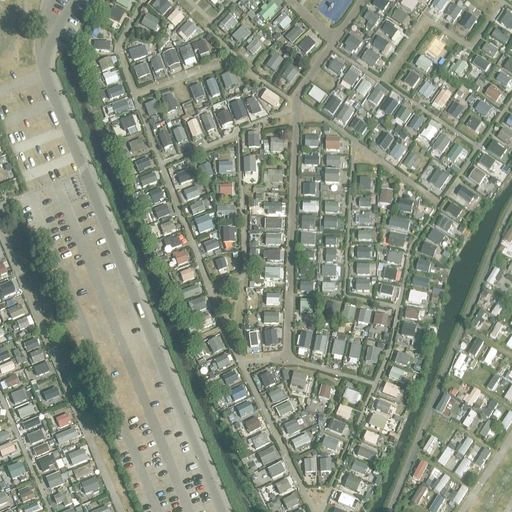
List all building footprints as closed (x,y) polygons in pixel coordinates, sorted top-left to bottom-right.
[(126,11),(132,1),(129,0),(117,0),(115,5),(126,11)] [(171,8),(162,0),(159,4),(157,2),(152,8),(162,18),(171,8)] [(380,0),(377,0),(372,7),(382,14),(389,4),(383,0),(382,0),(382,1),(380,0)] [(412,15),(418,6),(409,0),(404,0),(400,7),(412,15)] [(441,13),(448,3),(443,0),(436,0),(432,7),(441,13)] [(273,14),(277,10),(270,3),(266,8),(264,6),(260,11),(262,13),(257,17),(264,24),(268,19),(270,21),(274,16),(273,14)] [(455,23),(462,12),(452,6),(445,17),(455,23)] [(118,25),(124,15),(112,8),(106,19),(118,25)] [(402,27),(408,17),(398,10),(391,20),(402,27)] [(174,30),(184,20),(175,12),(166,21),(174,30)] [(372,31),(379,20),(369,12),(363,20),(368,23),(365,27),(372,31)] [(288,26),(290,24),(281,15),(274,23),(285,33),(290,27),(288,26)] [(469,33),(477,21),(467,15),(459,26),(469,33)] [(510,33),(511,30),(511,17),(508,15),(500,25),(510,33)] [(153,34),(159,23),(146,16),(140,27),(153,34)] [(232,30),(237,25),(229,16),(220,26),(227,33),(230,29),(232,30)] [(187,41),(196,32),(188,23),(178,33),(187,41)] [(392,40),(397,33),(392,29),(394,27),(388,23),(381,33),(392,40)] [(292,46),(303,35),(296,28),(285,40),(292,46)] [(239,47),(249,36),(241,29),(231,40),(239,47)] [(510,41),(496,31),(491,38),(505,48),(510,41)] [(276,42),(280,37),(277,33),(272,38),(276,42)] [(362,44),(351,37),(344,47),(355,54),(362,44)] [(157,45),(162,49),(169,42),(164,38),(157,45)] [(307,38),(298,48),(306,56),(315,46),(307,38)] [(388,46),(378,39),(372,48),(382,54),(388,46)] [(253,57),(261,48),(254,41),(246,50),(253,57)] [(435,58),(442,48),(433,41),(426,52),(435,58)] [(109,53),(110,44),(94,42),(93,51),(96,51),(96,52),(109,53)] [(207,55),(203,43),(192,47),(195,54),(198,53),(200,58),(207,55)] [(487,45),(481,53),(493,60),(498,52),(487,45)] [(147,57),(144,47),(128,53),(131,63),(147,57)] [(194,60),(189,48),(179,52),(183,64),(194,60)] [(179,65),(174,51),(162,55),(168,69),(179,65)] [(380,60),(368,52),(361,62),(373,70),(380,60)] [(274,74),(283,62),(274,56),(265,68),(274,74)] [(485,74),(490,65),(478,57),(472,66),(485,74)] [(425,75),(432,66),(421,58),(415,67),(425,75)] [(114,70),(110,59),(98,64),(101,74),(114,70)] [(163,71),(158,59),(149,63),(154,75),(163,71)] [(338,78),(344,69),(333,62),(327,71),(338,78)] [(458,79),(466,68),(458,63),(454,68),(453,67),(449,72),(458,79)] [(150,77),(146,66),(133,70),(137,81),(150,77)] [(289,85),(297,74),(288,68),(280,79),(289,85)] [(361,75),(352,69),(342,83),(351,90),(361,75)] [(118,83),(114,73),(110,75),(109,73),(102,76),(106,87),(118,83)] [(238,87),(233,74),(221,78),(225,91),(238,87)] [(419,80),(410,74),(403,84),(412,90),(419,80)] [(501,74),(496,82),(506,89),(511,81),(501,74)] [(329,92),(335,82),(324,75),(318,84),(329,92)] [(213,80),(206,83),(212,98),(219,96),(213,80)] [(363,99),(371,87),(363,82),(355,94),(363,99)] [(434,91),(426,85),(418,95),(427,101),(434,91)] [(123,96),(119,86),(107,92),(111,101),(123,96)] [(205,99),(200,86),(189,90),(194,103),(205,99)] [(502,95),(497,92),(498,90),(492,86),(484,96),(496,104),(502,95)] [(319,106),(326,97),(314,89),(308,98),(319,106)] [(376,109),(384,97),(379,94),(375,90),(367,102),(376,109)] [(278,100),(266,92),(260,101),(272,109),(278,100)] [(442,92),(433,105),(440,110),(450,98),(442,92)] [(177,109),(174,100),(172,101),(171,97),(161,101),(166,116),(175,113),(175,111),(177,109)] [(334,113),(341,105),(332,98),(327,106),(328,107),(325,112),(331,116),(333,113),(334,113)] [(389,119),(398,106),(389,100),(380,113),(389,119)] [(129,112),(125,102),(111,107),(115,117),(129,112)] [(214,107),(218,112),(226,107),(223,102),(214,107)] [(160,116),(156,103),(144,107),(149,120),(160,116)] [(261,115),(256,103),(251,105),(251,103),(246,105),(247,108),(249,107),(253,118),(261,115)] [(485,120),(491,111),(480,104),(474,113),(485,120)] [(456,122),(463,111),(454,105),(447,116),(456,122)] [(345,127),(353,114),(344,107),(335,120),(345,127)] [(247,119),(243,108),(231,112),(236,123),(247,119)] [(404,126),(411,116),(402,109),(395,120),(404,126)] [(232,125),(227,113),(217,117),(221,129),(232,125)] [(215,131),(209,115),(200,118),(206,134),(215,131)] [(135,129),(131,118),(119,123),(123,133),(135,129)] [(416,135),(423,124),(415,118),(408,129),(416,135)] [(474,134),(480,125),(472,119),(466,128),(474,134)] [(361,138),(367,129),(355,120),(349,129),(361,138)] [(201,136),(196,121),(186,125),(191,140),(201,136)] [(430,144),(437,133),(428,128),(425,132),(424,131),(420,137),(430,144)] [(187,142),(182,129),(172,133),(177,146),(187,142)] [(172,148),(167,133),(166,134),(164,130),(159,132),(160,136),(158,137),(163,151),(172,148)] [(507,148),(511,140),(511,137),(503,131),(496,140),(507,148)] [(259,149),(258,134),(246,134),(247,150),(259,149)] [(442,156),(451,143),(441,136),(432,150),(442,156)] [(385,154),(392,143),(382,137),(375,148),(385,154)] [(318,150),(318,138),(305,138),(304,149),(318,150)] [(144,151),(141,140),(128,145),(131,155),(144,151)] [(282,154),(282,140),(270,140),(269,154),(282,154)] [(340,155),(340,141),(328,140),(327,154),(340,155)] [(500,161),(506,152),(495,144),(489,154),(500,161)] [(398,163),(405,152),(396,146),(389,157),(398,163)] [(454,165),(463,151),(455,146),(446,160),(454,165)] [(424,156),(428,151),(423,148),(420,153),(424,156)] [(410,171),(418,160),(410,155),(402,167),(410,171)] [(317,169),(318,156),(310,156),(310,159),(304,159),(304,168),(317,169)] [(489,173),(495,164),(485,157),(479,166),(489,173)] [(255,175),(254,159),(243,159),(243,175),(255,175)] [(338,170),(339,159),(326,159),(325,169),(338,170)] [(143,172),(151,169),(147,160),(134,165),(138,176),(144,173),(143,172)] [(497,163),(492,171),(506,178),(511,168),(499,163),(499,164),(497,163)] [(218,176),(225,176),(226,173),(232,173),(232,169),(232,164),(218,164),(218,176)] [(212,178),(208,165),(198,169),(202,181),(212,178)] [(460,171),(452,166),(450,170),(458,175),(460,171)] [(192,181),(188,171),(176,175),(180,186),(192,181)] [(468,181),(478,188),(485,178),(475,171),(468,181)] [(282,184),(282,172),(267,172),(266,178),(271,179),(271,185),(278,185),(278,183),(282,184)] [(339,186),(340,172),(326,172),(325,185),(339,186)] [(437,190),(445,180),(436,174),(428,184),(437,190)] [(157,184),(154,176),(139,181),(142,190),(157,184)] [(370,193),(370,180),(360,180),(360,193),(370,193)] [(219,186),(220,199),(232,199),(232,186),(219,186)] [(314,199),(314,186),(303,186),(303,198),(314,199)] [(199,198),(195,188),(183,193),(187,203),(199,198)] [(163,201),(158,190),(149,194),(154,206),(160,204),(159,202),(163,201)] [(391,208),(393,193),(382,191),(380,206),(391,208)] [(465,207),(471,198),(461,191),(455,200),(465,207)] [(411,210),(413,204),(409,203),(410,199),(404,198),(403,202),(400,201),(398,207),(397,213),(410,216),(411,210)] [(372,210),(372,199),(365,199),(365,201),(360,201),(359,210),(372,210)] [(204,213),(200,202),(194,205),(194,206),(189,208),(193,217),(204,213)] [(302,213),(315,213),(315,204),(309,204),(309,206),(302,206),(302,210),(302,213)] [(281,215),(281,205),(263,205),(263,211),(266,211),(266,216),(271,216),(272,214),(281,215)] [(337,215),(337,205),(324,205),(324,215),(337,215)] [(456,221),(462,212),(451,205),(446,214),(456,221)] [(169,217),(165,207),(153,212),(157,222),(169,217)] [(233,217),(233,207),(216,207),(216,215),(220,215),(220,217),(233,217)] [(147,214),(151,224),(156,222),(152,212),(147,214)] [(423,220),(425,214),(418,212),(416,218),(423,220)] [(369,226),(369,216),(365,215),(365,218),(359,217),(359,226),(369,226)] [(199,220),(194,222),(199,235),(212,230),(208,217),(199,220)] [(314,233),(315,219),(302,218),(301,232),(314,233)] [(447,234),(453,225),(442,218),(437,228),(447,234)] [(390,219),(390,221),(392,221),(390,228),(408,232),(410,224),(390,219)] [(337,231),(337,221),(324,220),(324,231),(337,231)] [(281,231),(281,221),(264,221),(264,231),(281,231)] [(174,231),(171,223),(159,228),(163,237),(170,235),(169,233),(174,231)] [(234,244),(234,230),(230,230),(230,228),(222,228),(222,245),(234,244)] [(371,242),(372,232),(363,231),(363,233),(358,233),(358,242),(371,242)] [(439,248),(445,238),(434,231),(428,241),(439,248)] [(280,247),(280,236),(265,235),(264,247),(280,247)] [(300,248),(314,248),(315,236),(300,236),(300,248)] [(390,236),(387,248),(403,251),(405,239),(390,236)] [(181,248),(178,239),(172,242),(171,239),(163,243),(166,250),(170,249),(171,252),(181,248)] [(336,240),(325,240),(325,248),(336,248),(336,240)] [(218,249),(215,241),(203,245),(207,254),(218,249)] [(433,260),(437,250),(425,245),(421,255),(433,260)] [(370,261),(370,250),(357,250),(357,261),(370,261)] [(283,264),(284,254),(279,254),(279,253),(267,252),(266,264),(283,264)] [(335,262),(335,253),(324,252),(324,264),(330,264),(330,262),(335,262)] [(401,267),(403,256),(384,252),(383,258),(388,258),(387,264),(401,267)] [(188,265),(183,254),(173,258),(177,269),(188,265)] [(226,270),(223,260),(214,263),(217,273),(226,270)] [(429,275),(431,264),(418,262),(416,272),(429,275)] [(313,280),(313,267),(307,266),(307,268),(301,268),(300,277),(307,278),(307,280),(313,280)] [(369,266),(356,266),(356,277),(369,277),(369,266)] [(335,279),(336,268),(322,267),(321,278),(335,279)] [(511,275),(495,267),(488,282),(507,291),(511,279),(511,275)] [(279,281),(279,270),(264,270),(264,281),(279,281)] [(193,281),(190,271),(179,275),(183,285),(193,281)] [(386,271),(383,281),(394,284),(397,273),(386,271)] [(428,290),(430,280),(415,277),(412,287),(428,290)] [(369,282),(356,282),(355,293),(369,293),(369,282)] [(0,287),(0,292),(2,296),(13,291),(10,283),(0,287)] [(313,294),(313,284),(300,284),(300,293),(313,294)] [(334,295),(334,285),(322,285),(322,296),(327,296),(327,295),(334,295)] [(184,302),(200,296),(196,287),(180,293),(184,302)] [(392,298),(394,290),(382,287),(380,296),(392,298)] [(439,295),(444,296),(445,291),(434,289),(431,302),(437,303),(439,295)] [(426,302),(427,296),(411,293),(408,304),(421,306),(422,301),(426,302)] [(278,307),(279,296),(265,295),(265,307),(278,307)] [(206,310),(202,299),(187,304),(191,316),(206,310)] [(498,318),(506,302),(501,299),(492,314),(498,318)] [(312,314),(312,302),(299,301),(299,314),(312,314)] [(335,322),(338,307),(326,304),(323,319),(335,322)] [(20,306),(7,312),(11,322),(24,316),(20,306)] [(351,327),(355,311),(344,308),(339,324),(351,327)] [(417,323),(419,312),(406,309),(404,320),(417,323)] [(476,311),(472,327),(477,328),(478,322),(485,324),(488,314),(476,311)] [(368,327),(371,314),(359,312),(356,324),(368,327)] [(278,325),(278,315),(262,314),(262,325),(278,325)] [(385,329),(387,318),(375,315),(372,326),(385,329)] [(212,326),(208,317),(197,322),(200,330),(212,326)] [(16,324),(20,333),(30,328),(26,319),(16,324)] [(496,340),(503,325),(497,322),(490,337),(496,340)] [(414,340),(416,327),(403,325),(401,337),(414,340)] [(277,346),(275,331),(263,332),(265,347),(277,346)] [(307,352),(311,336),(300,333),(296,350),(307,352)] [(256,348),(255,336),(247,337),(249,349),(256,348)] [(323,356),(326,340),(315,338),(312,353),(323,356)] [(477,338),(468,354),(475,358),(484,342),(477,338)] [(222,351),(216,339),(207,343),(213,355),(222,351)] [(24,346),(28,354),(39,350),(35,341),(24,346)] [(342,359),(345,345),(333,342),(330,357),(342,359)] [(357,362),(360,348),(350,346),(347,361),(357,362)] [(376,366),(379,352),(367,349),(364,363),(376,366)] [(490,366),(497,352),(491,349),(484,363),(490,366)] [(39,352),(29,356),(31,362),(34,367),(44,363),(41,357),(39,352)] [(406,368),(410,358),(398,353),(394,364),(406,368)] [(463,355),(456,368),(466,374),(473,361),(463,355)] [(230,366),(225,356),(213,362),(218,371),(230,366)] [(20,359),(16,361),(18,366),(26,364),(24,358),(20,360),(20,359)] [(0,368),(0,373),(1,376),(15,370),(12,363),(0,368)] [(46,365),(33,370),(37,380),(50,375),(46,365)] [(400,382),(404,373),(392,368),(388,378),(400,382)] [(238,382),(233,372),(221,378),(226,387),(238,382)] [(303,390),(306,377),(293,373),(290,386),(303,390)] [(275,385),(269,374),(260,378),(265,390),(275,385)] [(283,381),(287,380),(286,374),(282,375),(277,376),(278,382),(283,381)] [(493,392),(500,379),(494,376),(487,389),(493,392)] [(7,391),(19,386),(15,377),(8,379),(9,381),(3,383),(7,391)] [(396,399),(400,389),(386,383),(382,394),(396,399)] [(328,395),(330,389),(321,386),(318,398),(329,401),(331,395),(328,395)] [(246,399),(241,388),(229,393),(234,404),(246,399)] [(467,395),(463,402),(473,407),(481,392),(474,388),(470,396),(467,395)] [(284,400),(279,389),(268,395),(273,406),(284,400)] [(56,390),(43,395),(46,404),(59,398),(56,390)] [(354,406),(359,395),(346,390),(341,401),(354,406)] [(22,392),(10,397),(14,408),(26,403),(22,392)] [(435,411),(442,414),(452,397),(445,393),(435,411)] [(487,410),(485,409),(482,414),(489,418),(499,404),(494,401),(487,410)] [(387,415),(390,406),(378,402),(375,410),(387,415)] [(253,413),(248,403),(235,409),(240,419),(253,413)] [(293,412),(289,403),(275,409),(279,419),(293,412)] [(347,421),(352,411),(340,406),(337,412),(336,411),(335,414),(336,415),(335,417),(347,421)] [(17,413),(20,421),(34,416),(30,407),(17,413)] [(471,411),(464,426),(469,428),(476,413),(471,411)] [(511,413),(510,412),(501,427),(507,430),(511,422),(511,413)] [(383,431),(387,421),(373,415),(369,426),(383,431)] [(60,431),(69,427),(68,425),(70,424),(67,416),(55,421),(60,431)] [(260,429),(256,419),(244,425),(249,435),(260,429)] [(37,420),(22,427),(24,434),(40,427),(37,420)] [(300,432),(295,421),(283,426),(288,437),(300,432)] [(341,437),(345,426),(333,421),(333,423),(330,422),(327,430),(329,431),(329,432),(341,437)] [(489,421),(480,435),(486,439),(495,425),(489,421)] [(60,445),(77,438),(74,431),(57,438),(60,445)] [(456,451),(464,456),(474,441),(459,431),(451,442),(458,447),(456,451)] [(375,447),(379,437),(366,432),(362,442),(375,447)] [(26,439),(30,448),(44,442),(40,433),(26,439)] [(0,444),(10,441),(7,434),(3,435),(2,434),(0,435),(0,444)] [(268,445),(263,435),(250,441),(255,452),(268,445)] [(295,451),(310,443),(306,435),(291,442),(295,451)] [(423,453),(432,456),(438,440),(429,436),(423,453)] [(334,453),(338,443),(325,438),(321,448),(334,453)] [(0,455),(2,460),(15,454),(13,450),(11,445),(0,449),(0,455)] [(46,447),(33,452),(36,460),(49,454),(46,447)] [(373,464),(377,455),(360,448),(357,457),(373,464)] [(445,465),(449,458),(459,464),(463,457),(448,448),(440,462),(445,465)] [(277,460),(272,449),(257,456),(262,467),(277,460)] [(482,468),(491,452),(485,449),(476,464),(482,468)] [(68,458),(72,469),(88,462),(83,452),(68,458)] [(38,463),(43,475),(49,472),(48,470),(55,467),(51,458),(38,463)] [(465,458),(455,474),(461,478),(471,462),(465,458)] [(330,473),(330,460),(320,461),(320,473),(330,473)] [(315,474),(315,461),(304,461),(304,474),(315,474)] [(420,461),(414,474),(422,478),(428,464),(420,461)] [(365,477),(368,468),(354,462),(351,471),(365,477)] [(21,464),(8,470),(12,482),(19,479),(21,483),(27,480),(21,464)] [(271,480),(284,474),(280,464),(267,470),(271,480)] [(72,474),(76,483),(93,476),(89,467),(72,474)] [(431,488),(440,494),(450,479),(442,473),(431,488)] [(58,475),(45,481),(50,493),(63,488),(58,475)] [(356,493),(361,481),(349,476),(344,488),(356,493)] [(85,484),(88,493),(98,488),(94,480),(85,484)] [(290,490),(286,481),(274,486),(279,496),(290,490)] [(417,505),(426,490),(420,486),(411,502),(417,505)] [(459,494),(453,491),(452,494),(444,490),(441,495),(460,504),(468,489),(463,486),(459,494)] [(18,494),(23,506),(34,501),(31,494),(29,495),(27,490),(18,494)] [(67,494),(53,500),(56,508),(62,505),(64,510),(69,508),(73,507),(67,494)] [(349,510),(354,498),(344,494),(343,496),(341,495),(338,503),(340,504),(339,506),(349,510)] [(299,506),(294,496),(282,502),(287,511),(299,506)] [(431,511),(433,511),(438,511),(445,499),(438,496),(431,511)]
